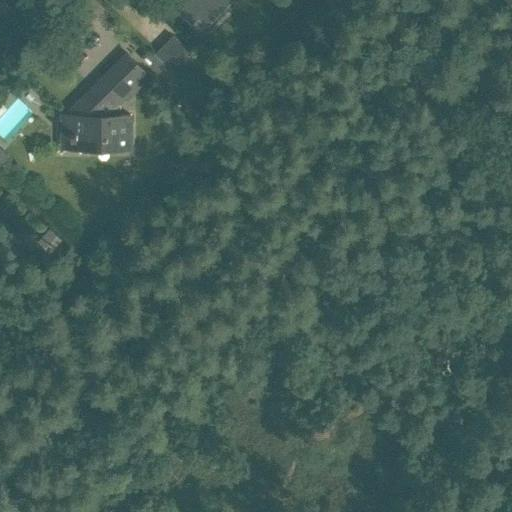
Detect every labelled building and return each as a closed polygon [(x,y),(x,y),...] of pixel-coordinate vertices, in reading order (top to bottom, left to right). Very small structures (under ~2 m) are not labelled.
[(177,0),(175,2),(174,2),(193,22),(194,22),(193,21),(199,15),(208,24),(232,0),(177,0)] [(25,8),(30,25),(43,20),(38,4),(25,8)] [(178,75),(196,57),(173,34),(155,52),(178,75)] [(63,114),(63,138),(64,138),(64,146),(131,146),(131,114),(120,114),(120,109),(153,75),(127,50),(64,114),(63,114)] [(173,86),(181,78),(166,64),(158,73),(173,86)] [(0,145),(0,162),(8,153),(0,145)] [(50,228),(38,240),(50,251),(62,239),(50,228)]
